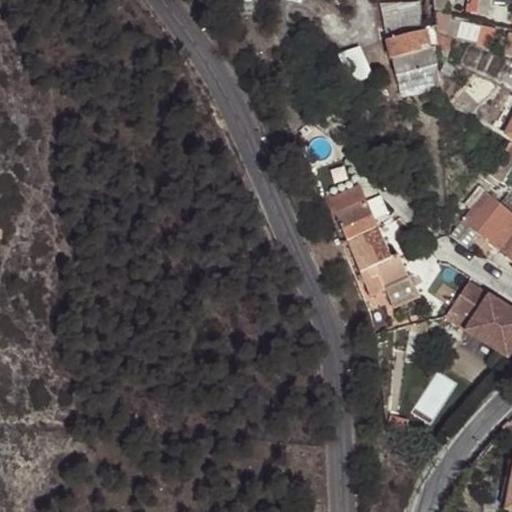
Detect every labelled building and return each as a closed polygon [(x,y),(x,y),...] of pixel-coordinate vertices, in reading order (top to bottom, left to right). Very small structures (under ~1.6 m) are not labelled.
[(450,0),(437,0),(438,12),(451,14),(450,0)] [(393,61),(439,47),(433,29),(427,30),(421,1),(379,6),(387,43),(393,61)] [(451,14),(438,12),(438,27),(438,42),(451,46),(451,14)] [(451,46),(438,42),(439,47),(439,60),(451,65),(451,46)] [(439,60),(439,47),(393,61),(404,97),(439,87),(439,60)] [(476,138),(465,149),(474,158),(485,146),(476,138)] [(511,167),(511,142),(510,142),(490,177),(502,184),(511,167)] [(459,157),(451,159),(453,167),(463,165),(459,157)] [(315,173),(325,197),(329,195),(357,183),(346,158),(315,173)] [(347,243),(378,230),(366,204),(360,187),(331,199),(329,195),(325,197),(332,217),(336,216),(347,243)] [(472,210),(487,194),(479,187),(465,204),(472,210)] [(478,236),(502,206),(487,194),(472,210),(463,223),(478,236)] [(501,254),(511,241),(511,214),(502,206),(478,236),(501,254)] [(463,223),(451,237),(466,247),(478,236),(463,223)] [(389,260),(378,230),(347,243),(361,275),(392,262),(389,260)] [(511,241),(501,254),(511,264),(511,241)] [(396,257),(389,260),(392,262),(361,275),(371,297),(381,293),(388,310),(414,300),(396,257)] [(511,355),(511,311),(471,283),(452,310),(473,324),(467,332),(509,361),(511,355)]
